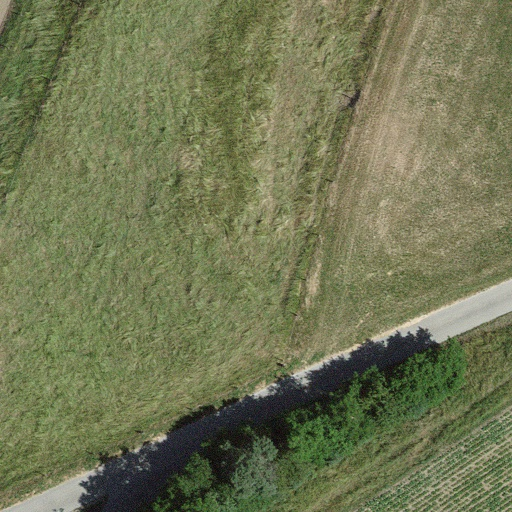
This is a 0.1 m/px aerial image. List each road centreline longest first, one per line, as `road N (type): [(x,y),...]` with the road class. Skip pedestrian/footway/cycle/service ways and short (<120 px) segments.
road 1 (track): [(511,301),(183,455),(122,511)]
road 2 (track): [(183,455),(47,511)]
